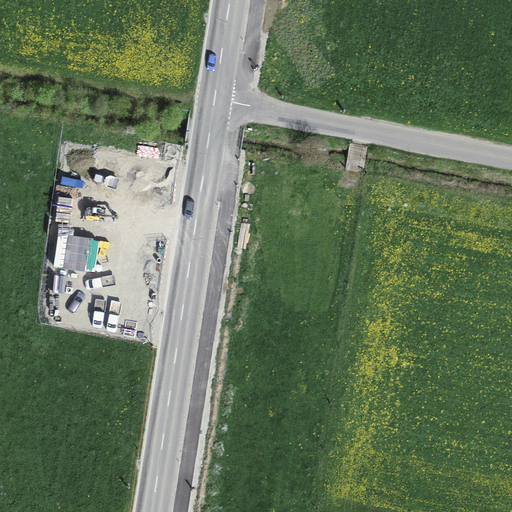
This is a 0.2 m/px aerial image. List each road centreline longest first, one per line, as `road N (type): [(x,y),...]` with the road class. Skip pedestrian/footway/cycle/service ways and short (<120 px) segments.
road 1 (secondary): [(214,98),(151,511)]
road 2 (unclassified): [(511,158),(214,98)]
